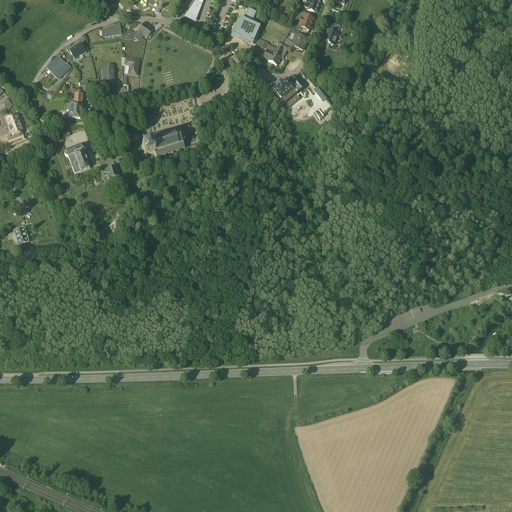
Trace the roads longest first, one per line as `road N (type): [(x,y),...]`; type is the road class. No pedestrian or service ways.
road 1 (primary): [(364,369),(0,380)]
road 2 (residential): [(218,74),(193,115),(86,148),(42,148)]
road 3 (residential): [(218,74),(270,97),(287,95),(303,80),(337,0)]
road 4 (residential): [(364,369),(371,339),(511,287)]
road 5 (residential): [(42,148),(25,127),(39,95),(80,57),(115,42)]
road 6 (primary): [(511,366),(364,369)]
